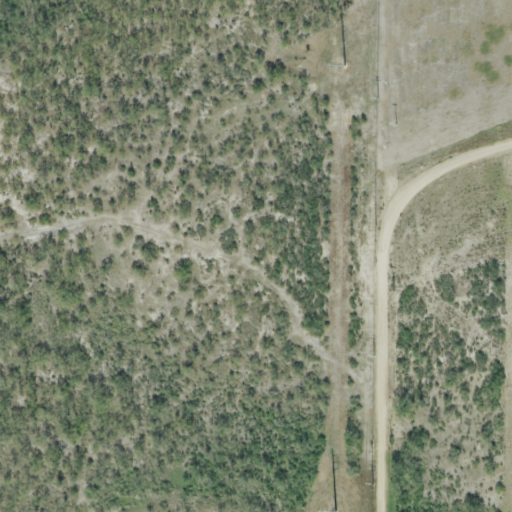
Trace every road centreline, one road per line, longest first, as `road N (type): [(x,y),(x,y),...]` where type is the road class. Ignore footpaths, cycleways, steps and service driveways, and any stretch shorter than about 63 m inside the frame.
road 1 (track): [(371,511),(377,192),(415,149),(511,111)]
road 2 (track): [(485,0),(425,145)]
